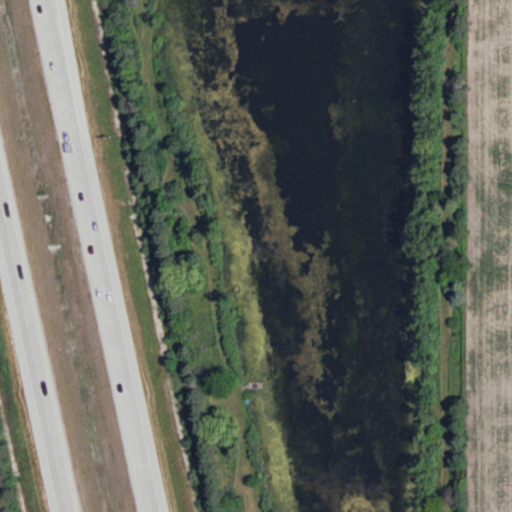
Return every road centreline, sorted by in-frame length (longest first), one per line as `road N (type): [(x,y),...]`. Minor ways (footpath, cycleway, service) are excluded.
road 1 (motorway): [(153,511),(48,0)]
road 2 (motorway): [(0,202),(67,511)]
